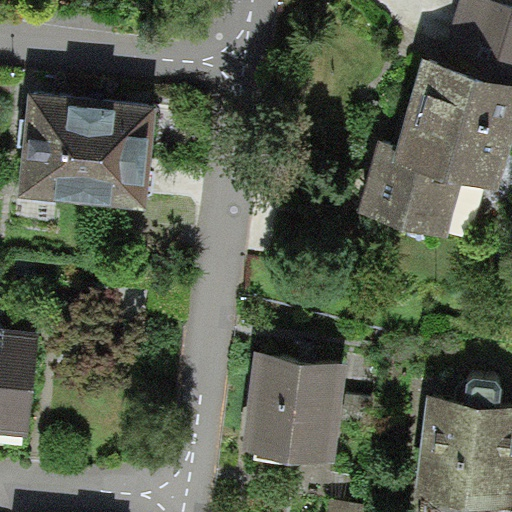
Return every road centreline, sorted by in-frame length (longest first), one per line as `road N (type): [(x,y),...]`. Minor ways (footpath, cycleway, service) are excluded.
road 1 (residential): [(186,497),(242,61)]
road 2 (residential): [(0,38),(242,61)]
road 3 (residential): [(0,483),(186,497)]
